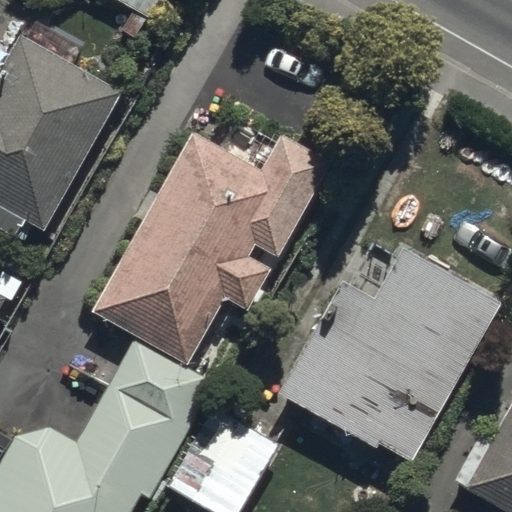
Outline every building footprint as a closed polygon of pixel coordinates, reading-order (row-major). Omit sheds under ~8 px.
[(127,0),(131,2),(120,22),(133,29),(144,9),(150,13),(156,0),(127,0)] [(123,80),(20,22),(0,57),(0,219),(17,230),(28,210),(44,218),(123,80)] [(216,130),(193,117),(92,297),(189,352),(225,287),(247,300),(271,257),(249,244),(255,232),(277,244),(331,149),(281,121),(267,146),(222,120),(216,130)] [(413,447),(502,289),(402,233),(389,256),(361,241),(283,380),(380,435),(383,430),(413,447)] [(235,511),(281,433),(206,390),(214,376),(134,329),(76,434),(49,419),(16,428),(0,455),(0,511),(124,511),(141,484),(149,488),(159,471),(228,511),(235,511)] [(511,511),(511,399),(491,437),(483,433),(456,482),(509,511),(511,511)]
